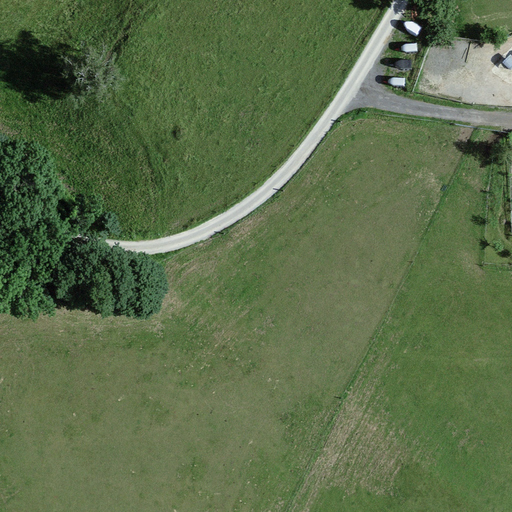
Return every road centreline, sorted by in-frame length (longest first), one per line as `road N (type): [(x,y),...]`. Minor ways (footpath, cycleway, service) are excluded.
road 1 (track): [(401,0),(309,142),(245,210),(143,252),(0,223)]
road 2 (track): [(349,81),(511,116)]
road 3 (track): [(143,252),(0,262)]
